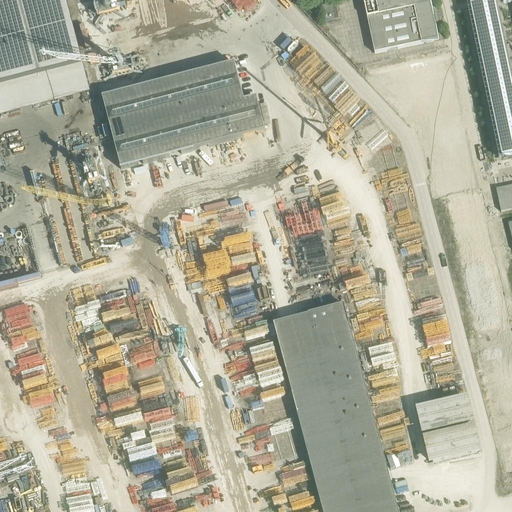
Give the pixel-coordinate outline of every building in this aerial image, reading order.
[(0,0),(0,118),(91,95),(84,66),(66,0),(0,0)] [(363,0),(375,55),(422,45),(438,42),(429,0),(363,0)] [(511,86),(494,2),(471,7),(503,161),(511,159),(511,86)] [(336,4),(321,8),(325,23),(339,20),(336,4)] [(245,103),(236,65),(103,100),(122,171),(266,133),(258,100),(245,103)] [(440,196),(450,196),(448,171),(438,172),(440,196)] [(511,186),(496,190),(501,213),(511,210),(511,186)] [(484,191),(449,197),(474,330),(509,324),(484,191)] [(395,511),(342,305),(272,323),(320,511),(395,511)] [(511,430),(511,354),(509,355),(507,346),(482,351),(496,433),(511,430)] [(511,442),(500,445),(506,474),(511,473),(511,442)] [(164,511),(159,489),(131,496),(134,511),(164,511)]
